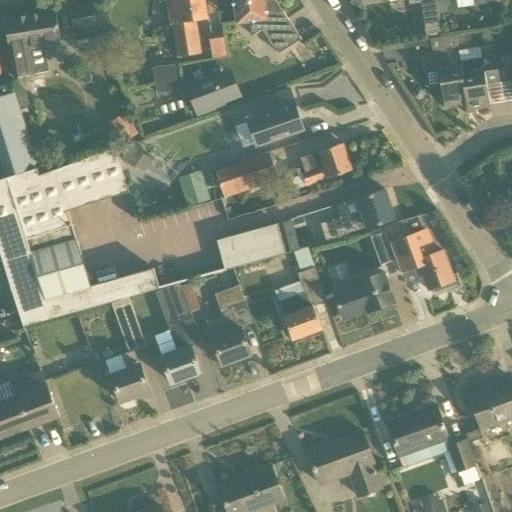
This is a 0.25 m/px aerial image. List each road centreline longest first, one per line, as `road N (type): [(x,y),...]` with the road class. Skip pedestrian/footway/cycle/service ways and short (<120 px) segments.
road 1 (residential): [(0,499),(511,311)]
road 2 (residential): [(437,171),(323,0)]
road 3 (residential): [(511,284),(437,171)]
